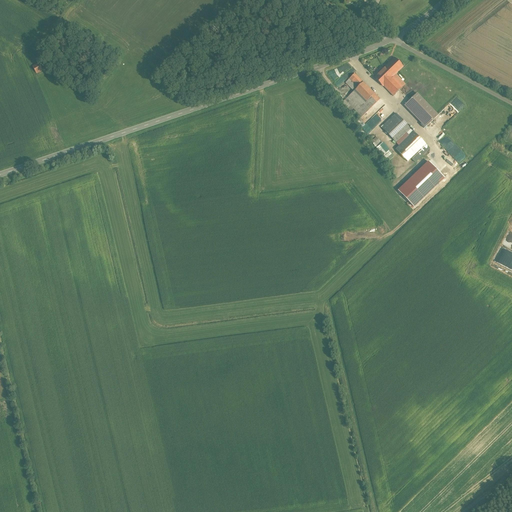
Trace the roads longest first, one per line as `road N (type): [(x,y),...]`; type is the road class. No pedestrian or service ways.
road 1 (tertiary): [(0,174),(391,40)]
road 2 (unclassified): [(511,105),(391,40)]
